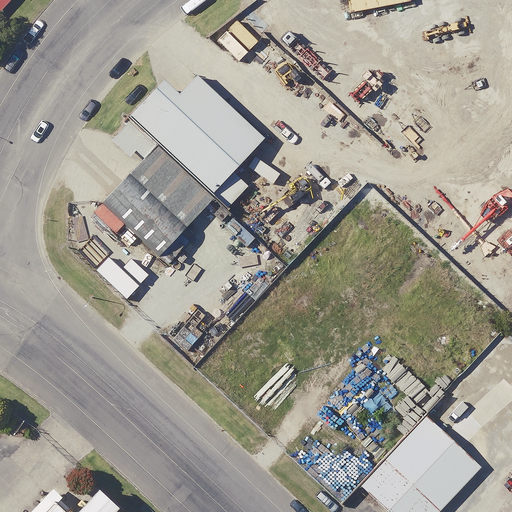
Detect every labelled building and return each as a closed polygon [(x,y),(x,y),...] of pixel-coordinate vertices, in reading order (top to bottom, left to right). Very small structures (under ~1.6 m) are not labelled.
[(102,128),(187,207),(244,146),(180,86),(155,113),(134,94),(102,128)] [(389,153),(368,178),(389,196),(410,171),(389,153)] [(184,221),(128,169),(82,218),(138,270),(184,221)] [(430,511),(461,480),(404,427),(337,497),(352,511),(430,511)] [(78,511),(53,488),(29,511),(78,511)]
